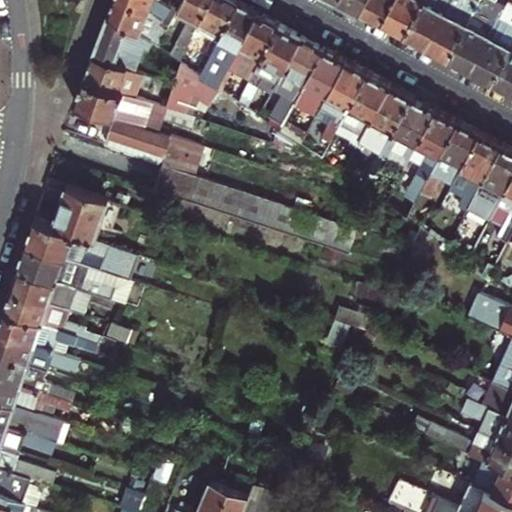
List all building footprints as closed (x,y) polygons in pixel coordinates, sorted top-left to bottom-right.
[(138,9),(110,0),(104,0),(102,6),(99,13),(145,44),(151,47),(161,26),(157,23),(138,9)] [(156,0),(110,0),(138,9),(157,23),(163,10),(155,5),(156,0)] [(174,0),(168,12),(180,18),(161,54),(169,60),(171,61),(187,31),(190,24),(203,0),(174,0)] [(203,54),(231,3),(226,0),(203,0),(190,24),(207,32),(203,39),(197,51),(203,54)] [(350,0),(329,0),(339,5),(346,9),(350,0)] [(350,0),(346,9),(360,16),(368,20),(378,0),(350,0)] [(378,0),(368,20),(381,27),(389,31),(405,0),(378,0)] [(405,0),(389,31),(403,38),(412,43),(434,0),(405,0)] [(434,0),(412,43),(423,48),(434,54),(462,0),(434,0)] [(446,60),(457,66),(491,0),(462,0),(434,54),(446,60)] [(507,0),(491,0),(457,66),(469,72),(479,77),(497,42),(490,38),(501,18),(499,16),(507,0)] [(209,86),(248,11),(242,8),(231,3),(203,54),(192,75),(171,61),(169,60),(156,104),(168,108),(185,114),(191,95),(199,98),(202,95),(207,91),(209,86)] [(264,19),(248,11),(209,86),(220,93),(233,69),(243,74),(271,23),(264,19)] [(145,44),(99,13),(87,46),(83,56),(128,71),(137,48),(143,50),(145,44)] [(493,84),(501,89),(511,68),(511,13),(508,21),(497,42),(479,77),(493,84)] [(497,42),(508,21),(501,18),(490,38),(497,42)] [(285,31),(271,23),(243,74),(229,99),(238,105),(248,84),(254,74),(267,81),(292,35),(285,31)] [(203,39),(207,32),(190,24),(187,31),(203,39)] [(271,91),(274,85),(290,94),(315,46),(307,42),(292,35),(267,81),(264,87),(271,91)] [(296,98),(298,94),(313,102),(337,58),(329,54),(315,46),(290,94),(289,95),(296,98)] [(79,68),(75,78),(138,98),(145,77),(128,71),(83,56),(79,68)] [(350,65),(337,58),(313,102),(307,114),(320,121),(313,135),(323,139),(327,131),(332,122),(359,70),(350,65)] [(511,94),(511,68),(501,89),(511,94)] [(374,77),(359,70),(332,122),(353,133),(363,115),(361,115),(370,98),(373,99),(383,82),(374,77)] [(267,81),(254,74),(248,84),(261,92),(264,87),(267,81)] [(156,104),(138,98),(75,78),(71,90),(66,102),(108,115),(160,132),(164,120),(168,108),(156,104)] [(350,140),(373,151),(404,93),(398,90),(383,82),(373,99),(370,98),(361,115),(363,115),(353,133),(350,140)] [(395,166),(408,141),(427,105),(419,101),(404,93),(373,151),(372,154),(395,166)] [(199,98),(191,95),(185,114),(193,116),(199,98)] [(412,187),(449,117),(443,113),(427,105),(408,141),(419,147),(401,181),(412,187)] [(185,114),(168,108),(164,120),(192,129),(196,117),(193,116),(185,114)] [(160,132),(108,115),(98,143),(154,161),(190,173),(199,145),(160,132)] [(464,124),(449,117),(412,187),(423,193),(432,175),(438,165),(449,171),(472,129),(464,124)] [(332,122),(327,131),(342,139),(339,144),(346,147),(350,140),(353,133),(332,122)] [(489,138),(472,129),(449,171),(444,181),(436,195),(459,207),(494,140),(489,138)] [(511,149),(509,148),(494,140),(459,207),(480,218),(490,200),(511,159),(511,149)] [(511,159),(490,200),(503,207),(490,230),(499,235),(511,213),(511,211),(511,159)] [(168,194),(181,198),(340,249),(347,225),(255,195),(190,173),(154,161),(146,186),(168,194)] [(449,171),(438,165),(432,175),(444,181),(449,171)] [(45,224),(87,238),(101,197),(59,183),(53,200),(45,224)] [(17,243),(123,277),(131,252),(87,238),(45,224),(26,218),(23,226),(17,243)] [(15,252),(9,268),(84,291),(120,302),(127,279),(123,277),(17,243),(15,252)] [(84,291),(9,268),(7,274),(3,289),(66,309),(77,313),(84,291)] [(66,309),(3,289),(0,297),(0,311),(87,338),(91,332),(91,331),(82,328),(83,324),(63,318),(66,309)] [(479,309),(464,303),(461,310),(511,330),(511,302),(487,292),(479,309)] [(87,338),(0,311),(0,335),(43,349),(47,338),(57,340),(95,352),(101,336),(91,332),(87,338)] [(127,328),(107,322),(103,335),(123,341),(127,328)] [(499,382),(511,353),(511,333),(509,332),(489,378),(493,379),(499,382)] [(0,335),(0,356),(27,366),(28,363),(34,365),(32,370),(40,372),(40,370),(43,361),(75,372),(76,369),(71,367),(74,359),(52,352),(43,349),(0,335)] [(43,349),(52,352),(57,340),(47,338),(43,349)] [(511,353),(499,382),(509,386),(511,387),(511,353)] [(0,379),(33,390),(40,372),(32,370),(34,365),(28,363),(27,366),(0,356),(0,379)] [(33,390),(0,379),(0,399),(14,405),(15,402),(21,404),(20,410),(26,412),(28,408),(46,414),(52,396),(33,390)] [(499,407),(509,386),(499,382),(493,379),(483,402),(499,408),(499,407)] [(511,387),(509,386),(499,407),(511,412),(511,387)] [(253,391),(240,387),(236,401),(250,404),(253,391)] [(15,402),(14,405),(0,399),(0,424),(21,431),(25,419),(56,429),(60,419),(46,414),(28,408),(26,412),(20,410),(21,404),(15,402)] [(511,412),(499,407),(499,408),(483,402),(478,399),(475,407),(479,409),(472,425),(479,428),(511,442),(511,412)] [(21,431),(0,424),(0,446),(0,447),(2,443),(8,445),(6,451),(13,454),(14,450),(21,431)] [(479,428),(472,425),(467,437),(473,440),(479,428)] [(476,453),(511,468),(511,442),(479,428),(473,440),(467,437),(441,426),(437,436),(476,453)] [(328,442),(309,439),(306,460),(325,462),(328,442)] [(0,447),(0,446),(0,469),(6,472),(43,484),(47,473),(11,461),(13,454),(6,451),(8,445),(2,443),(0,447)] [(511,468),(476,453),(466,476),(511,496),(511,468)] [(431,494),(422,511),(511,511),(511,496),(466,476),(464,475),(453,503),(431,494)] [(188,511),(211,511),(221,487),(202,479),(188,511)] [(240,495),(221,487),(211,511),(261,511),(270,491),(245,482),(240,495)] [(0,511),(15,511),(22,498),(0,490),(0,511)]
